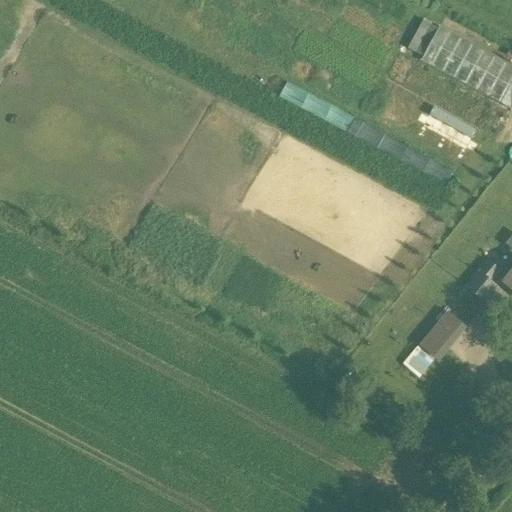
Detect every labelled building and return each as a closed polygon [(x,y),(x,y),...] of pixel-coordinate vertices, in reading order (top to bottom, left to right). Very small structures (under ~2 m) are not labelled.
[(437,31),(422,22),(407,50),(422,58),(420,62),(511,110),(511,107),(511,67),(439,28),(437,31)] [(287,84),(280,99),(450,179),(457,164),(287,84)] [(421,136),(466,155),(479,125),(434,106),(421,136)] [(511,290),(511,235),(504,245),(511,251),(508,254),(511,256),(511,260),(501,275),(505,279),(502,283),(511,290)] [(484,304),(497,289),(488,281),(497,271),(485,261),(463,287),(484,304)] [(418,378),(434,360),(430,357),(442,343),(459,323),(446,312),(430,333),(418,347),(403,366),(418,378)]
